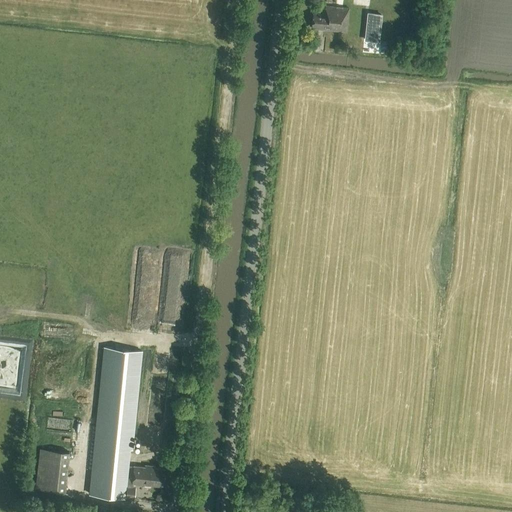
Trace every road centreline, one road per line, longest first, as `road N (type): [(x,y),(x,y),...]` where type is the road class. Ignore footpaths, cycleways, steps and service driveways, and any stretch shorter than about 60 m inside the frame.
road 1 (tertiary): [(222,511),(285,0)]
road 2 (track): [(235,0),(195,348)]
road 3 (unclassified): [(178,511),(195,348)]
